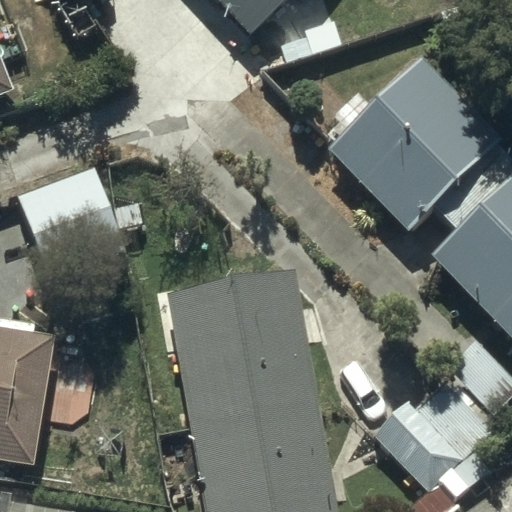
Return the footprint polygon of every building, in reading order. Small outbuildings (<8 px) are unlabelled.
[(286,0),(213,0),(249,36),(286,0)] [(511,163),(414,66),(324,156),(407,239),(432,213),(453,234),(427,260),(511,344),(511,163)] [(0,101),(10,98),(0,72),(0,101)] [(92,173),(13,201),(44,287),(123,259),(92,173)] [(335,511),(295,282),(164,304),(200,511),(335,511)] [(0,467),(30,473),(52,344),(33,340),(34,332),(0,325),(0,467)] [(511,402),(511,389),(471,346),(442,373),(450,381),(413,416),(406,408),(372,441),(426,498),(410,511),(451,511),(494,472),(475,451),(491,436),(484,429),(511,402)]
